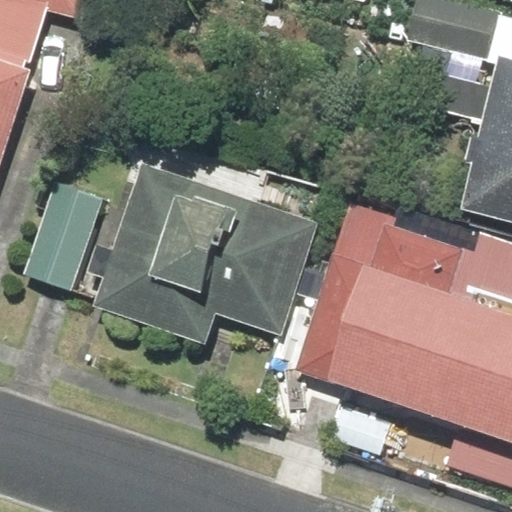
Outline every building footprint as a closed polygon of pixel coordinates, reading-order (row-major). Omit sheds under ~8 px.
[(80,0),(0,0),(0,46),(66,62),(80,0)] [(57,79),(0,65),(0,195),(24,201),(57,79)] [(511,84),(474,208),(511,219),(511,84)] [(337,220),(157,162),(108,314),(288,371),(337,220)] [(118,207),(64,190),(35,280),(89,297),(118,207)] [(511,300),(347,255),(315,372),(511,425),(511,300)]
